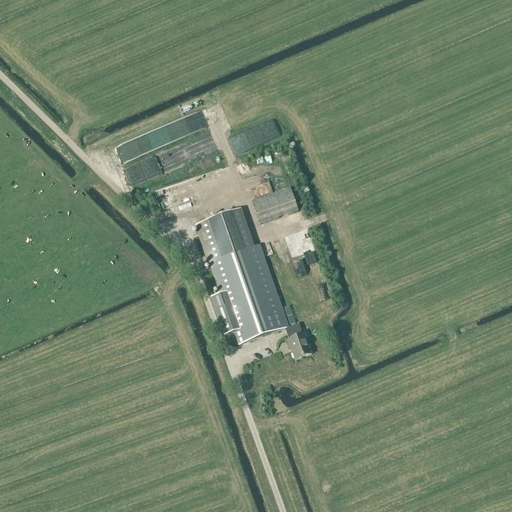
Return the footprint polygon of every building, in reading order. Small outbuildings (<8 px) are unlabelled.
[(235,154),(280,141),(274,122),(230,135),(235,154)] [(126,163),(135,158),(127,143),(118,148),(126,163)] [(162,172),(193,160),(186,143),(155,156),(162,172)] [(298,213),(290,190),(252,203),(260,226),(298,213)] [(234,333),(239,347),(285,331),(288,341),(287,342),(289,350),(291,349),(296,362),(312,356),(305,336),(303,337),(299,325),(289,329),(260,247),(255,249),(242,210),(194,226),(208,265),(210,265),(223,302),(213,305),(224,336),(234,333)]
